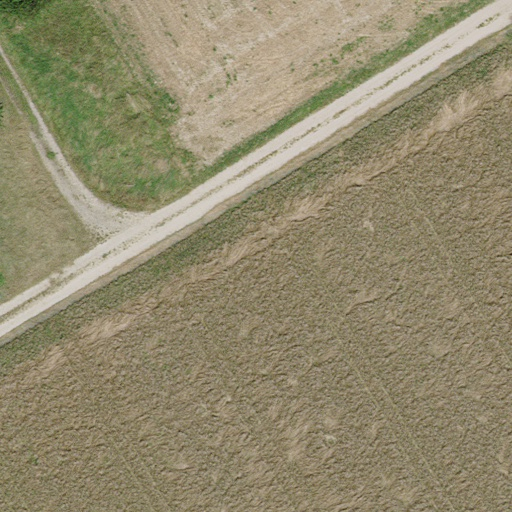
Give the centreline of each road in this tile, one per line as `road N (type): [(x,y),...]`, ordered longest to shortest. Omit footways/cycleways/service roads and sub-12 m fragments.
road 1 (track): [(0,316),(511,7)]
road 2 (track): [(122,242),(0,43)]
